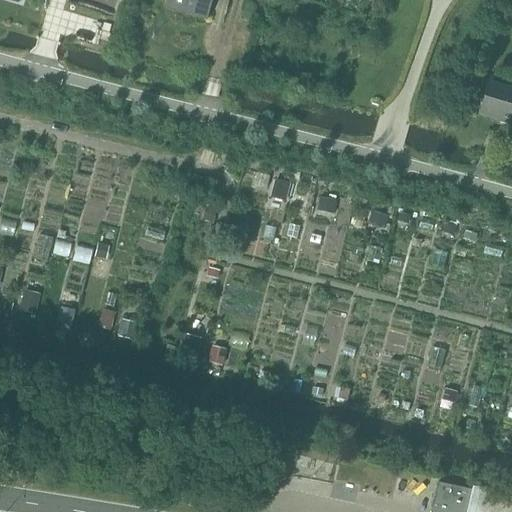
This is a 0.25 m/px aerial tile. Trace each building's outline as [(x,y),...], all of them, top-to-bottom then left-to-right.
[(168,0),(166,9),(206,19),(210,0),(168,0)] [(480,114),(511,123),(511,89),(489,83),(480,114)] [(256,174),(253,186),(267,189),(270,177),(256,174)] [(270,198),(285,202),(290,184),(275,180),(270,198)] [(333,214),(336,201),(320,198),(317,210),(333,214)] [(206,207),(202,220),(214,223),(217,210),(206,207)] [(384,228),(387,217),(372,213),(369,224),(384,228)] [(409,224),(411,217),(400,214),(398,221),(409,224)] [(289,225),(286,236),(296,239),(299,227),(289,225)] [(453,235),(455,227),(446,225),(444,233),(453,235)] [(265,226),(262,238),(274,241),(277,229),(265,226)] [(475,242),(477,235),(466,231),(464,239),(475,242)] [(95,257),(106,260),(109,247),(98,244),(95,257)] [(197,264),(193,280),(213,285),(217,269),(197,264)] [(24,297),(20,311),(34,315),(38,301),(24,297)] [(4,310),(11,312),(13,304),(6,302),(4,310)] [(58,323),(72,326),(75,311),(61,308),(58,323)] [(98,328),(110,331),(115,314),(103,311),(98,328)] [(118,337),(131,340),(136,324),(123,320),(118,337)] [(285,326),(283,334),(293,336),(295,329),(285,326)] [(182,339),(178,353),(197,358),(201,344),(182,339)] [(345,345),(342,357),(354,360),(357,348),(345,345)] [(209,362),(222,365),(225,350),(213,346),(209,362)] [(432,347),(427,367),(440,370),(445,351),(432,347)] [(294,381),(292,388),(300,390),(301,382),(294,381)] [(314,388),(312,396),(323,398),(324,390),(314,388)] [(342,389),(340,399),(347,400),(350,391),(342,389)] [(446,390),(443,400),(454,403),(456,392),(446,390)] [(380,394),(378,401),(385,403),(387,396),(380,394)] [(437,483),(430,511),(466,511),(471,490),(437,483)] [(511,511),(511,492),(473,484),(471,490),(466,511),(511,511)]
